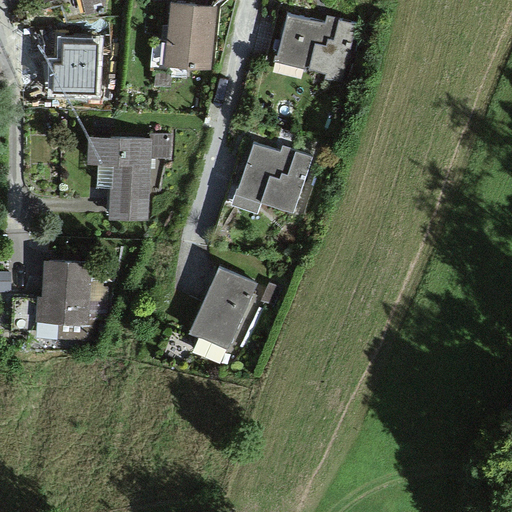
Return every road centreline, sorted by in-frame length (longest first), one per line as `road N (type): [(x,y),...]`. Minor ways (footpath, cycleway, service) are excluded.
road 1 (residential): [(246,0),(191,213),(182,287)]
road 2 (residential): [(0,27),(15,225)]
